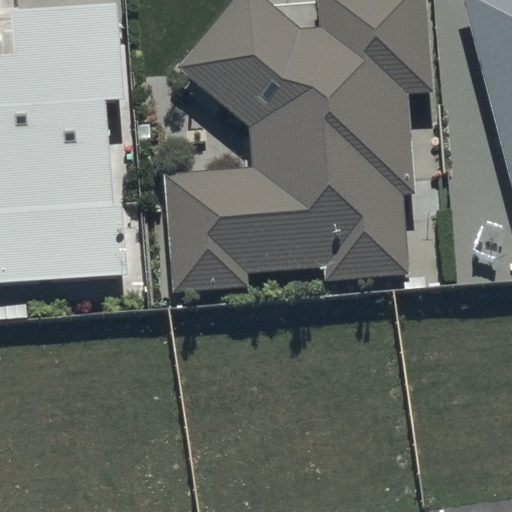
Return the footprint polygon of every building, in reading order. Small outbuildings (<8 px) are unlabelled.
[(250,173),(165,184),(170,296),(246,292),(245,275),(321,272),(322,284),(407,280),(403,201),(412,201),(407,99),(432,98),(427,0),(316,0),(318,35),(298,33),(257,0),(239,0),(177,70),(249,133),(250,173)] [(511,0),(501,0),(465,9),(511,190),(511,0)] [(0,43),(0,308),(132,297),(126,226),(117,226),(108,120),(130,118),(121,23),(14,32),(18,75),(3,76),(0,43)] [(511,298),(497,300),(502,340),(428,349),(445,484),(511,475),(511,298)] [(398,417),(388,330),(344,335),(341,312),(273,320),(277,349),(203,358),(220,506),(364,489),(356,422),(398,417)] [(137,441),(121,338),(0,357),(0,511),(107,511),(97,447),(137,441)]
